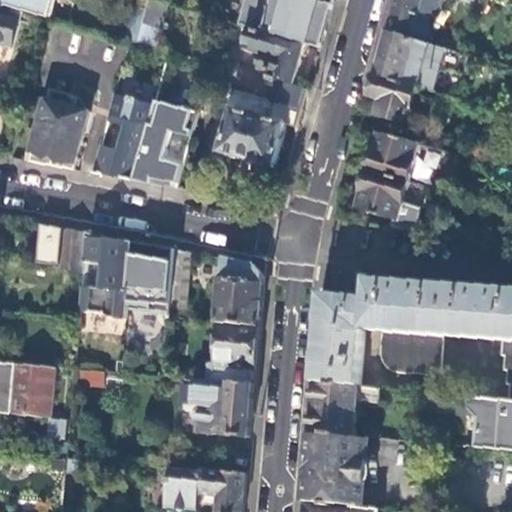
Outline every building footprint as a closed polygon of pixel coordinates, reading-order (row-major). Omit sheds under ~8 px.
[(24,11),(30,13),(33,0),(0,0),(0,4),(11,7),(24,11)] [(155,48),(167,4),(151,0),(148,0),(146,8),(137,43),(155,48)] [(397,0),(388,32),(429,43),(432,31),(429,24),(433,11),(442,7),(443,0),(467,0),(469,0),(397,0)] [(333,11),(334,5),(325,2),(324,8),(333,11)] [(0,4),(0,44),(13,49),(21,21),(8,17),(11,7),(0,4)] [(137,43),(146,8),(137,6),(128,40),(137,43)] [(24,11),(11,7),(8,17),(21,21),(24,11)] [(322,48),(328,27),(328,26),(298,18),(291,39),(307,43),(322,48)] [(291,39),(249,27),(244,48),(275,58),(269,80),(296,87),(307,43),(291,39)] [(429,43),(388,32),(382,54),(376,75),(420,87),(434,92),(440,71),(466,73),(471,56),(429,43)] [(409,124),(420,87),(376,75),(370,97),(383,100),(379,116),(380,116),(375,132),(381,134),(402,140),(407,123),(409,124)] [(304,111),(310,91),(296,87),(269,80),(267,86),(276,89),(272,102),(304,111)] [(46,164),(75,170),(91,111),(68,106),(70,96),(55,92),(53,102),(48,100),(30,161),(46,164)] [(102,146),(94,173),(109,176),(134,180),(135,175),(151,178),(150,183),(160,185),(178,188),(185,161),(167,156),(174,132),(193,138),(200,112),(191,110),(192,108),(185,105),(184,108),(156,101),(155,105),(138,101),(139,98),(133,96),(132,99),(116,94),(108,121),(128,127),(121,151),(102,146)] [(300,128),(304,111),(272,102),(267,118),(261,117),(263,111),(250,107),(248,113),(234,109),(229,126),(226,137),(222,152),(275,167),(287,125),(300,128)] [(226,137),(229,126),(224,124),(221,135),(226,137)] [(371,172),(412,184),(423,146),(402,140),(381,134),(371,172)] [(401,222),(412,184),(371,172),(360,211),(401,222)] [(135,175),(134,180),(150,183),(151,178),(135,175)] [(65,229),(48,226),(41,264),(61,265),(65,229)] [(71,230),(65,229),(61,265),(61,268),(84,272),(85,263),(88,233),(71,230)] [(128,320),(135,242),(100,236),(88,233),(85,263),(106,265),(103,289),(83,287),(82,312),(108,314),(112,319),(128,320)] [(187,309),(192,253),(178,250),(172,308),(187,309)] [(221,279),(218,321),(220,321),(260,325),(264,285),(265,276),(259,268),(250,267),(250,263),(223,259),(221,279)] [(511,290),(495,289),(395,282),(369,280),(368,298),(323,295),(321,316),(315,384),(357,386),(366,329),(382,331),(381,349),(383,359),(384,363),(386,366),(391,368),(396,370),(440,374),(443,335),(504,339),(502,354),(506,355),(505,369),(508,369),(507,383),(510,383),(508,399),(511,398),(511,290)] [(258,352),(260,325),(220,321),(217,366),(212,366),(210,381),(255,385),(258,352)] [(0,413),(52,418),(56,368),(0,362),(0,413)] [(79,385),(104,386),(106,369),(80,368),(79,385)] [(210,381),(197,380),(195,406),(202,406),(200,434),(250,438),(252,419),(255,385),(210,381)] [(357,386),(315,384),(313,405),(311,432),(356,436),(359,400),(380,402),(381,388),(357,386)] [(489,417),(487,447),(511,449),(511,398),(508,399),(478,396),(477,408),(489,417)] [(477,408),(474,446),(487,447),(489,417),(477,408)] [(365,436),(356,436),(311,432),(308,470),(304,503),(359,507),(361,481),(364,481),(366,460),(363,459),(365,436)] [(79,458),(69,457),(69,459),(67,479),(76,480),(79,458)] [(243,511),(245,500),(247,475),(172,467),(169,505),(193,508),(199,504),(200,494),(220,496),(218,511),(243,511)] [(379,511),(380,508),(359,507),(304,503),(303,511),(379,511)]
